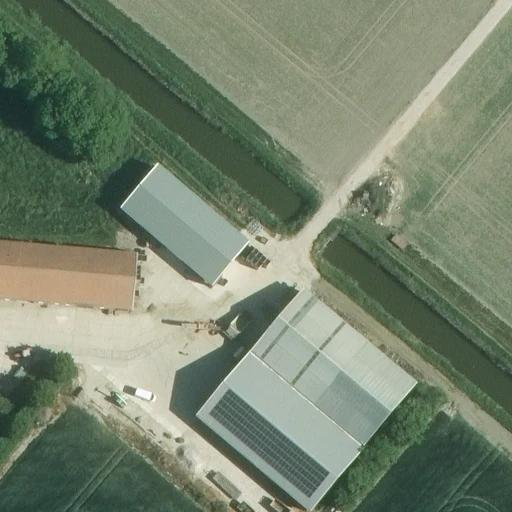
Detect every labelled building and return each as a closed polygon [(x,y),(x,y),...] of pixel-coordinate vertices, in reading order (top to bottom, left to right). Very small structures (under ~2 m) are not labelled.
[(155,168),(118,212),(211,290),(248,246),(155,168)] [(0,245),(0,302),(131,313),(136,257),(0,245)] [(304,294),(251,357),(360,448),(413,386),(304,294)] [(183,384),(189,377),(156,350),(141,369),(150,376),(159,367),(165,372),(156,383),(199,418),(209,405),(183,384)] [(249,358),(196,421),(304,511),(305,511),(358,450),(249,358)] [(139,407),(154,390),(146,383),(132,401),(139,407)] [(72,418),(79,425),(103,400),(96,393),(72,418)] [(149,438),(142,446),(156,459),(164,451),(149,438)]
